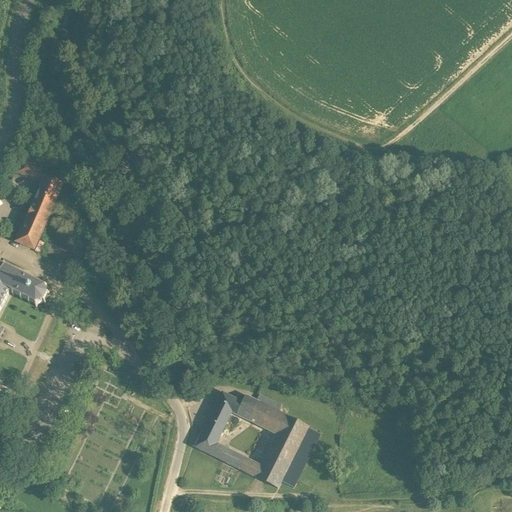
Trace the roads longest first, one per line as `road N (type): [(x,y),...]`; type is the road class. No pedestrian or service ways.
road 1 (track): [(511,36),(401,138),(370,148),(300,117),(244,70),(225,0)]
road 2 (unclassified): [(128,349),(65,71),(62,44),(75,0)]
road 3 (track): [(170,491),(392,497),(511,475)]
road 4 (unclassified): [(163,511),(183,421),(128,349)]
road 5 (unclassified): [(0,247),(83,293),(128,349)]
road 6 (unclassified): [(29,0),(16,40),(14,111),(0,151)]
